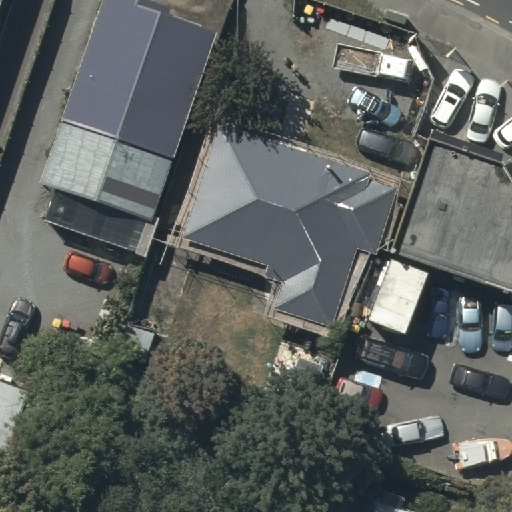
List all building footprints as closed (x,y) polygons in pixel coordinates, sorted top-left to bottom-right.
[(112,0),(107,0),(107,1),(41,196),(54,200),(45,228),(127,256),(138,227),(154,232),(217,45),(169,28),(172,20),(112,0)] [(511,179),(495,149),(429,129),(394,245),(511,280),(511,179)] [(365,182),(220,136),(216,135),(179,251),(265,278),(262,288),(281,294),(273,318),(329,335),(354,258),(373,265),(395,194),(365,185),(365,182)] [(156,333),(129,326),(122,354),(149,360),(156,333)] [(0,389),(0,491),(32,400),(0,389)] [(408,511),(409,511),(295,471),(280,511),(408,511)]
